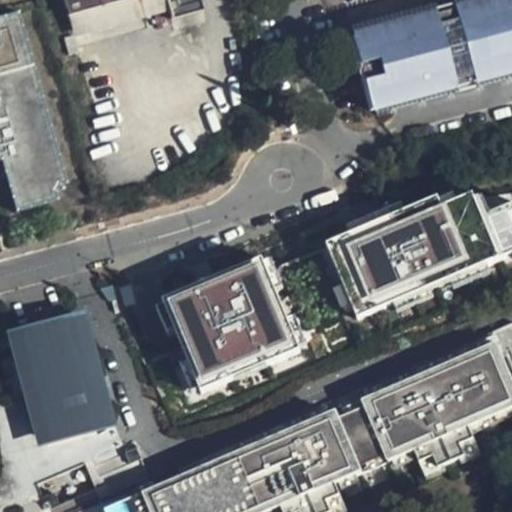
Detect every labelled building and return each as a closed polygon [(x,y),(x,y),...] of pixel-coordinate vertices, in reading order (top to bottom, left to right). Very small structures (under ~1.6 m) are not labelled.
[(0,0),(0,156),(1,157),(15,208),(57,196),(56,191),(56,188),(57,185),(58,183),(60,180),(63,179),(66,179),(18,6),(0,11),(0,0)] [(65,0),(68,10),(103,0),(168,0),(170,6),(172,13),(203,4),(201,0),(65,0)] [(168,0),(103,0),(68,10),(75,32),(170,6),(168,0)] [(344,28),(431,5),(429,0),(426,0),(397,8),(343,22),(344,28)] [(431,5),(344,28),(366,109),(451,87),(460,84),(469,82),(511,70),(511,0),(451,0),(448,1),(431,5)] [(511,70),(469,82),(471,88),(486,84),(511,77),(511,70)] [(451,87),(366,109),(367,115),(388,110),(453,93),(451,87)] [(511,167),(167,313),(205,403),(511,273),(511,167)] [(51,437),(114,420),(84,314),(67,319),(62,301),(33,309),(38,327),(22,331),(27,349),(1,356),(12,400),(39,393),(51,437)] [(154,486),(104,506),(106,511),(264,511),(278,507),(280,511),(327,511),(324,502),(338,496),(333,485),(412,452),(417,464),(431,459),(436,470),(463,459),(458,447),(472,442),(467,430),(511,412),(511,388),(511,385),(511,384),(511,326),(490,335),(495,348),(202,467),(197,454),(149,473),(154,486)]
